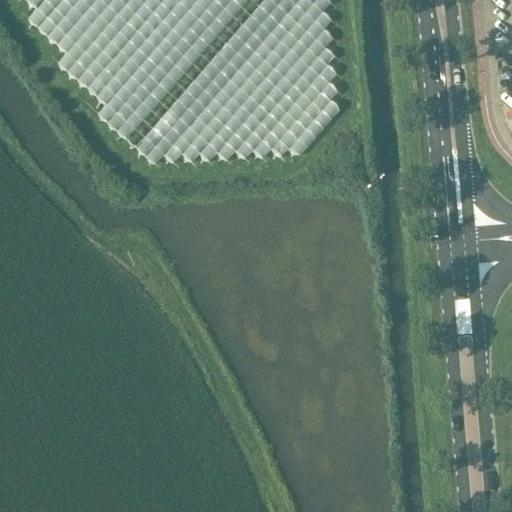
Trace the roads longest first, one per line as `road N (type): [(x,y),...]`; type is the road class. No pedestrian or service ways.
road 1 (secondary): [(441,244),(464,511)]
road 2 (secondary): [(492,511),(471,260)]
road 3 (secondary): [(419,0),(441,244)]
road 4 (secondary): [(469,230),(451,0)]
